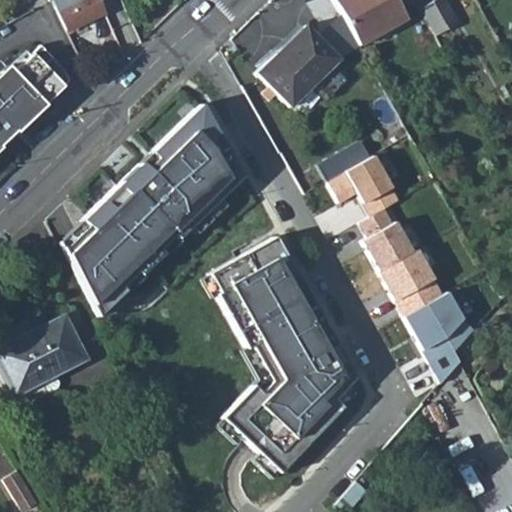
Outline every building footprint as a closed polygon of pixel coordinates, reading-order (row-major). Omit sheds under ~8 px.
[(51,0),(65,29),(103,11),(98,0),(51,0)] [(404,19),(393,0),(331,0),(357,45),(404,19)] [(457,23),(444,0),(436,0),(419,10),(434,37),(457,23)] [(285,99),(334,52),(299,17),(252,64),(285,99)] [(0,138),(10,129),(11,130),(65,78),(59,66),(36,42),(8,69),(0,77),(0,138)] [(406,96),(393,72),(378,81),(391,104),(406,96)] [(95,234),(71,257),(101,316),(240,179),(217,145),(222,139),(205,112),(85,221),(95,234)] [(313,166),(323,185),(368,160),(357,143),(313,166)] [(353,199),(364,218),(379,210),(392,204),(368,160),(323,185),(322,186),(336,209),(353,199)] [(354,243),(388,306),(429,285),(413,253),(408,256),(392,223),(388,225),(379,210),(364,218),(353,224),(362,239),(354,243)] [(275,241),(212,277),(274,384),(262,396),(257,391),(229,419),(282,473),(348,410),(337,399),(356,380),(317,313),(309,318),(292,288),(300,284),(275,241)] [(403,315),(439,383),(459,360),(453,350),(474,330),(461,317),(447,290),(403,315)] [(32,331),(28,322),(0,335),(0,395),(2,400),(83,359),(61,316),(32,331)] [(0,479),(17,506),(31,498),(13,470),(0,478),(0,479)]
